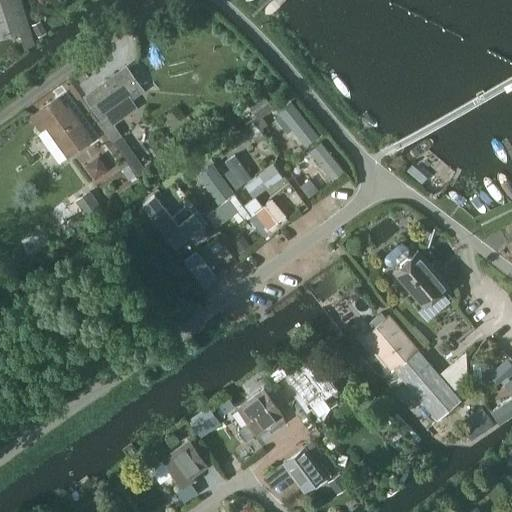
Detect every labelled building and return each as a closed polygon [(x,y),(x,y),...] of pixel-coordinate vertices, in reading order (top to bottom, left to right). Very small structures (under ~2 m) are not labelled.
[(20,0),(0,0),(0,37),(19,32),(23,47),(34,44),(20,0)] [(46,31),(40,20),(33,24),(38,35),(46,31)] [(127,66),(84,97),(100,120),(99,121),(113,141),(122,135),(114,123),(138,107),(132,99),(144,91),(127,66)] [(66,109),(57,96),(32,114),(42,129),(46,125),(68,156),(92,139),(69,106),(66,109)] [(304,144),(314,137),(294,111),(284,119),(304,144)] [(330,177),(339,170),(319,146),(310,153),(330,177)] [(241,184),(251,177),(235,154),(225,161),(241,184)] [(212,162),(196,173),(217,202),(233,191),(212,162)] [(274,165),(245,185),(253,196),(282,176),(274,165)] [(287,181),(281,191),(296,201),(302,191),(287,181)] [(98,204),(89,190),(76,199),(85,213),(98,204)] [(226,200),(207,215),(216,226),(234,212),(239,217),(246,211),(233,194),(226,200)] [(154,195),(142,205),(144,207),(165,234),(178,225),(157,198),(154,195)] [(271,197),(254,211),(264,223),(261,226),(268,235),(288,218),(271,197)] [(194,213),(166,235),(175,247),(203,225),(194,213)] [(230,242),(238,252),(253,240),(246,230),(230,242)] [(406,243),(403,241),(400,241),(397,242),(386,251),(384,254),(384,258),(386,261),(389,263),(392,263),(395,261),(406,252),(408,249),(408,246),(406,243)] [(407,289),(432,267),(417,250),(392,271),(407,289)] [(194,256),(185,263),(201,285),(210,278),(194,256)] [(432,267),(407,289),(423,306),(448,285),(432,267)] [(391,313),(363,336),(391,371),(394,369),(437,418),(462,399),(454,389),(440,372),(418,348),(391,313)] [(511,357),(511,356),(494,370),(509,389),(511,386),(511,357)] [(302,393),(298,395),(307,409),(312,405),(309,401),(332,384),(315,360),(291,377),(302,393)] [(255,438),(269,428),(284,417),(282,414),(282,413),(264,389),(239,406),(256,430),(252,433),(255,438)] [(511,397),(491,412),(498,421),(511,411),(511,397)] [(201,436),(214,427),(202,410),(189,419),(201,436)] [(472,439),(495,423),(488,414),(465,430),(472,439)] [(188,439),(163,457),(174,472),(183,485),(176,490),(184,500),(197,491),(190,481),(193,478),(191,475),(206,464),(188,439)] [(312,458),(305,447),(283,462),(303,491),(324,476),(327,479),(331,476),(316,455),(312,458)] [(347,481),(341,472),(333,478),(339,487),(347,481)] [(250,511),(239,496),(229,503),(235,511),(255,511),(254,510),(250,511)]
